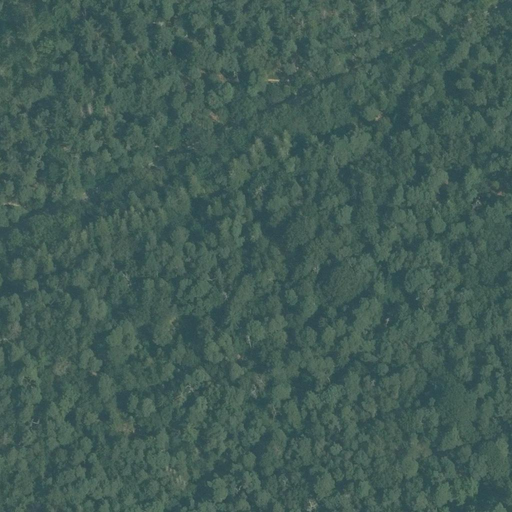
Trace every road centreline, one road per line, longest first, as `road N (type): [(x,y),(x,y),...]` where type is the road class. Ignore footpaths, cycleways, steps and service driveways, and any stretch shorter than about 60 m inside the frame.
road 1 (primary): [(511,5),(0,236)]
road 2 (track): [(510,511),(400,349),(505,280),(511,259)]
road 3 (track): [(400,349),(314,378),(236,434),(193,483),(151,511)]
road 4 (unknown): [(0,82),(92,0)]
